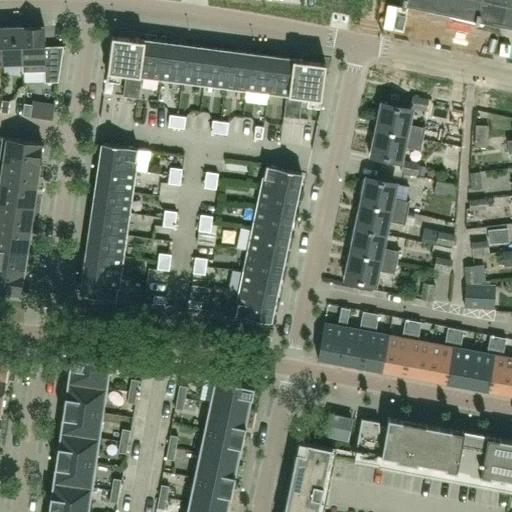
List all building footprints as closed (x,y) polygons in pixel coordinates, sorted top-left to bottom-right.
[(511,0),(410,0),(408,9),(458,20),(460,11),(474,14),(474,15),(478,16),(511,12),(511,0)] [(44,82),(58,82),(63,46),(45,47),(44,26),(22,27),(24,72),(44,72),(44,82)] [(22,27),(0,28),(1,63),(22,63),(22,72),(24,72),(22,27)] [(139,99),(142,77),(139,76),(144,41),(112,37),(108,72),(126,74),(123,97),(139,99)] [(144,41),(139,76),(142,77),(161,79),(165,43),(144,41)] [(182,82),(187,46),(165,43),(161,79),(182,82)] [(182,82),(204,84),(208,49),(187,46),(182,82)] [(208,49),(204,84),(225,87),(230,51),(208,49)] [(247,90),(251,54),(230,51),(225,87),(247,90)] [(247,90),(268,93),(272,57),(251,54),(247,90)] [(289,95),(294,60),(272,57),(268,93),(287,95),(289,95)] [(321,99),(326,64),(294,60),(289,95),(287,95),(284,117),(300,119),(303,97),(321,99)] [(428,99),(413,96),(411,106),(427,109),(428,99)] [(0,112),(8,113),(10,101),(2,100),(0,112)] [(24,104),(23,115),(31,117),(32,105),(24,104)] [(380,122),(378,130),(422,139),(425,126),(407,122),(409,110),(380,104),(376,121),(380,122)] [(178,116),(170,115),(168,127),(176,128),(178,116)] [(178,116),(176,128),(184,129),(186,117),(178,116)] [(213,121),(211,132),(219,133),(221,122),(213,121)] [(221,122),(219,133),(227,135),(229,123),(221,122)] [(487,148),(489,126),(476,125),(474,147),(487,148)] [(256,126),(254,138),(262,139),(264,127),(256,126)] [(420,152),(422,139),(378,130),(377,138),(373,137),(369,154),(399,161),(402,148),(420,152)] [(43,143),(7,138),(2,137),(0,154),(0,159),(39,165),(43,143)] [(103,143),(100,165),(135,170),(138,148),(103,143)] [(0,181),(36,187),(39,165),(0,159),(0,181)] [(418,164),(402,161),(400,171),(416,174),(418,164)] [(96,186),(132,191),(135,170),(100,165),(96,186)] [(262,186),(297,194),(302,172),(266,165),(262,186)] [(169,175),(181,177),(182,169),(170,167),(169,175)] [(480,171),(469,172),(471,189),(482,188),(480,171)] [(206,172),(205,180),(217,182),(218,174),(206,172)] [(181,177),(169,175),(168,183),(180,185),(181,177)] [(362,204),(407,213),(409,200),(391,197),(394,184),(363,178),(360,195),(364,196),(362,204)] [(216,189),(217,182),(205,180),(204,188),(216,189)] [(0,181),(0,203),(33,208),(36,187),(0,181)] [(455,196),(457,185),(437,181),(434,192),(455,196)] [(132,191),(96,186),(93,208),(129,213),(132,191)] [(257,208),(293,215),(297,194),(262,186),(257,208)] [(486,208),(485,197),(468,199),(470,210),(486,208)] [(33,208),(0,203),(0,225),(30,230),(33,208)] [(404,226),(407,213),(362,204),(360,212),(356,211),(353,228),(383,234),(386,222),(404,226)] [(93,208),(90,229),(126,234),(129,213),(93,208)] [(288,237),(293,215),(257,208),(253,229),(288,237)] [(164,218),(176,220),(177,212),(165,210),(164,218)] [(200,215),(199,222),(211,224),(212,216),(200,215)] [(176,220),(164,218),(163,226),(175,228),(176,220)] [(210,232),(211,224),(199,222),(198,230),(210,232)] [(30,230),(0,225),(0,247),(27,251),(30,230)] [(381,246),(383,234),(353,228),(349,245),(353,245),(352,253),(396,263),(399,250),(381,246)] [(87,250),(123,256),(126,234),(90,229),(87,250)] [(283,258),(288,237),(253,229),(248,251),(283,258)] [(452,247),(454,235),(437,232),(435,244),(452,247)] [(489,253),(487,240),(471,242),(472,255),(489,253)] [(27,251),(0,247),(0,268),(24,272),(27,251)] [(119,277),(123,256),(87,250),(84,273),(119,277)] [(283,258),(248,251),(244,272),(279,279),(283,258)] [(158,261),(170,263),(171,255),(159,253),(158,261)] [(396,263),(352,253),(350,262),(346,261),(342,278),(373,285),(375,272),(394,275),(396,263)] [(207,259),(195,257),(194,265),(206,267),(207,259)] [(449,272),(452,260),(435,257),(433,269),(449,272)] [(169,271),(170,263),(158,261),(157,269),(169,271)] [(206,267),(194,265),(193,273),(205,275),(206,267)] [(476,265),(463,266),(465,283),(478,281),(476,265)] [(24,272),(0,268),(0,291),(20,295),(24,272)] [(239,293),(274,301),(279,279),(244,272),(239,293)] [(81,294),(116,300),(119,277),(84,273),(81,294)] [(435,285),(423,283),(420,299),(432,301),(435,285)] [(493,308),(487,308),(488,286),(494,286),(494,285),(466,284),(465,307),(493,309),(493,308)] [(235,315),(270,322),(274,301),(239,293),(235,315)] [(154,295),(153,303),(165,305),(166,297),(154,295)] [(189,308),(200,309),(201,301),(190,300),(189,308)] [(318,358),(340,362),(346,327),(350,309),(341,307),(338,325),(324,323),(318,358)] [(361,366),(371,313),(363,311),(359,329),(346,327),(340,362),(361,366)] [(382,370),(389,334),(375,332),(378,314),(371,313),(361,366),(382,370)] [(389,334),(382,370),(403,374),(413,321),(405,319),(402,337),(389,334)] [(413,321),(403,374),(424,378),(431,342),(418,340),(421,322),(413,321)] [(446,382),(456,329),(448,327),(445,345),(431,342),(424,378),(446,382)] [(467,386),(474,350),(460,348),(464,330),(456,329),(446,382),(467,386)] [(487,353),(474,350),(467,386),(488,390),(498,337),(490,335),(487,353)] [(506,338),(498,337),(488,390),(509,394),(511,380),(511,357),(503,356),(506,338)] [(7,380),(10,356),(11,356),(0,353),(0,379),(6,380),(7,380)] [(71,356),(67,381),(107,387),(111,361),(71,356)] [(214,378),(209,403),(249,411),(254,386),(214,378)] [(131,379),(129,391),(137,392),(139,380),(131,379)] [(63,406),(103,412),(107,387),(67,381),(63,406)] [(179,385),(177,396),(185,398),(187,386),(179,385)] [(135,404),(137,392),(129,391),(127,402),(135,404)] [(185,398),(177,396),(175,408),(183,410),(185,398)] [(209,403),(204,428),(243,436),(249,411),(209,403)] [(60,432),(99,437),(103,412),(63,406),(60,432)] [(347,439),(352,420),(351,419),(330,414),(325,434),(347,439)] [(362,418),(356,450),(381,455),(396,458),(396,460),(417,464),(417,462),(445,467),(445,469),(456,471),(457,469),(470,472),(469,474),(491,478),(491,476),(511,479),(511,440),(388,418),(386,430),(379,429),(379,422),(362,418)] [(120,440),(128,442),(130,430),(122,428),(120,440)] [(238,461),(243,436),(204,428),(199,452),(238,461)] [(99,437),(60,432),(56,457),(95,462),(99,437)] [(170,434),(168,446),(176,448),(178,436),(170,434)] [(120,440),(118,452),(126,453),(128,442),(120,440)] [(290,480),(286,498),(283,511),(317,511),(331,448),(306,442),(298,441),(296,451),(290,480)] [(176,448),(168,446),(166,458),(174,459),(176,448)] [(199,452),(193,477),(233,486),(238,461),(199,452)] [(56,457),(52,482),(91,488),(95,462),(56,457)] [(193,477),(188,502),(228,510),(233,486),(193,477)] [(112,490),(119,491),(121,479),(114,478),(112,490)] [(87,511),(91,488),(52,482),(49,507),(82,511),(87,511)] [(169,485),(161,484),(159,496),(167,497),(169,485)] [(109,502),(117,503),(119,491),(112,490),(109,502)] [(167,497),(159,496),(157,508),(165,509),(167,497)] [(227,511),(228,510),(188,502),(186,511),(227,511)]
